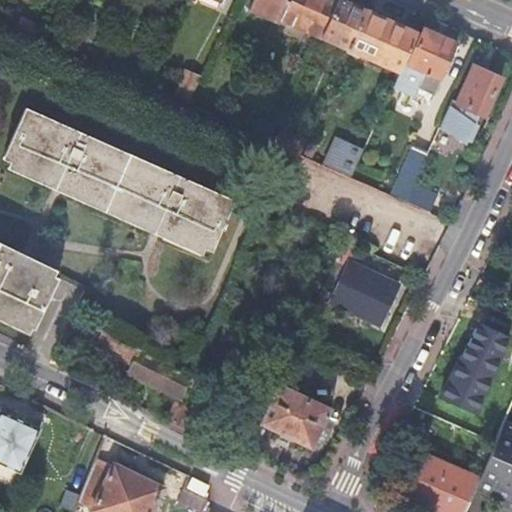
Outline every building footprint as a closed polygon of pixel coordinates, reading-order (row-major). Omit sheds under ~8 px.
[(249,11),(279,24),(281,19),(284,14),(254,0),(249,11)] [(254,0),(284,14),(289,0),(254,0)] [(281,19),(322,38),(339,0),(289,0),(284,14),(281,19)] [(341,0),(339,0),(322,38),(348,49),(365,11),(341,0)] [(391,22),(365,11),(348,49),(374,61),(391,22)] [(84,55),(88,46),(100,20),(91,16),(75,51),(84,55)] [(42,21),(39,29),(45,32),(49,24),(42,21)] [(391,22),(374,61),(399,72),(403,62),(416,33),(391,22)] [(399,72),(398,73),(421,84),(418,88),(435,96),(443,78),(441,77),(456,44),(424,29),(408,65),(403,62),(399,72)] [(84,56),(111,68),(115,59),(88,46),(84,55),(84,56)] [(456,103),(452,101),(440,129),(467,141),(479,114),(484,116),(501,78),(473,66),(456,103)] [(173,98),(188,105),(199,79),(184,73),(173,98)] [(53,180),(50,187),(65,194),(68,186),(151,224),(148,231),(152,233),(163,238),(166,231),(206,249),(213,252),(234,202),(179,177),(29,110),(6,159),(13,162),(53,180)] [(326,163),(355,172),(364,143),(336,134),(326,163)] [(393,194),(407,201),(414,185),(428,154),(412,146),(411,148),(413,149),(393,194)] [(9,169),(50,187),(53,180),(13,162),(9,169)] [(407,201),(406,202),(429,213),(438,195),(414,185),(407,201)] [(68,186),(65,194),(148,231),(151,224),(68,186)] [(203,257),(206,249),(166,231),(163,238),(203,257)] [(0,251),(54,277),(58,270),(0,243),(0,251)] [(0,312),(33,328),(36,329),(59,279),(54,277),(0,251),(0,312)] [(332,303),(358,314),(361,309),(385,320),(400,286),(350,264),(332,303)] [(361,309),(358,314),(382,325),(385,320),(361,309)] [(0,319),(30,334),(33,328),(0,312),(0,319)] [(181,399),(191,376),(78,323),(76,329),(85,333),(83,335),(87,337),(86,340),(96,345),(94,350),(124,363),(119,376),(125,379),(127,374),(181,399)] [(261,423),(313,448),(333,407),(281,382),(261,423)] [(167,421),(193,434),(201,417),(174,404),(167,421)] [(0,480),(13,486),(41,429),(0,410),(0,480)] [(511,426),(504,423),(479,480),(475,490),(504,503),(511,506),(511,426)] [(465,511),(475,490),(479,480),(429,458),(410,501),(433,511),(465,511)] [(113,468),(96,459),(79,501),(93,508),(92,510),(96,511),(151,511),(163,489),(114,466),(113,468)]
